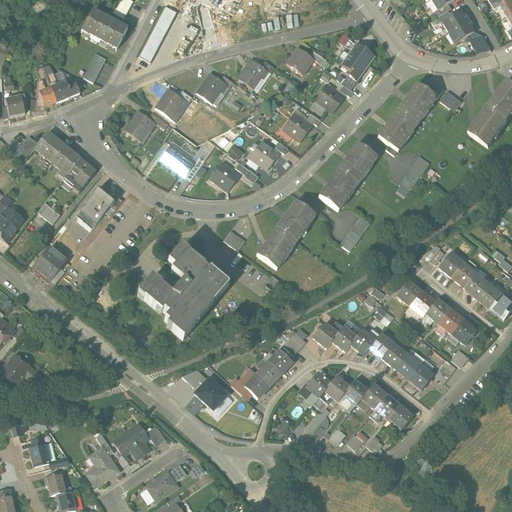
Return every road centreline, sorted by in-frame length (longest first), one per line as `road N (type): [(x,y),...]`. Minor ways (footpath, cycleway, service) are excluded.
road 1 (residential): [(78,111),(129,182),(185,209),(215,211),(270,194),(310,163),(409,60)]
road 2 (residential): [(0,273),(222,461)]
road 3 (residential): [(110,95),(208,57),(372,18)]
road 4 (residential): [(434,421),(380,377),(331,363),(300,374),(275,399),(256,455)]
road 5 (residential): [(270,454),(388,463),(434,421)]
